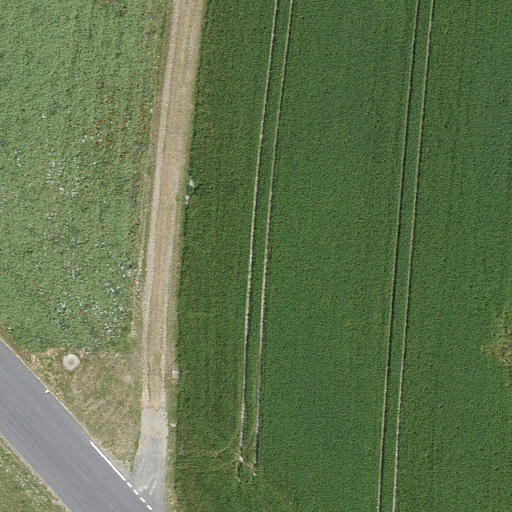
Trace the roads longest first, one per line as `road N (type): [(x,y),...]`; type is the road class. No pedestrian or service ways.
road 1 (track): [(148,511),(169,149),(192,0)]
road 2 (tertiary): [(0,383),(116,511)]
